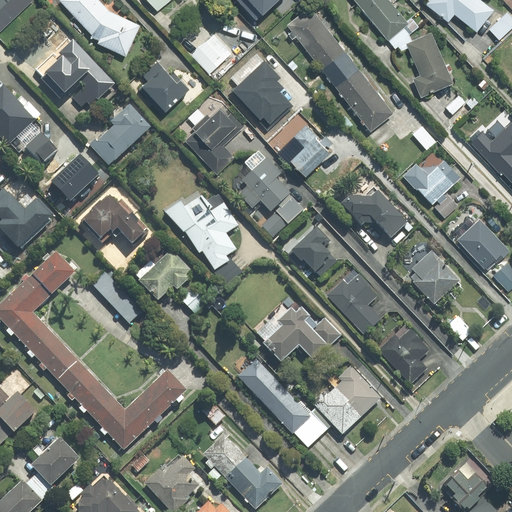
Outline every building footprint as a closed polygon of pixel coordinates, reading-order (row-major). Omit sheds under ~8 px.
[(0,0),(0,31),(32,0),(0,0)] [(108,9),(98,0),(57,0),(96,38),(94,42),(124,55),(139,23),(108,9)] [(149,0),(156,8),(167,0),(149,0)] [(393,0),(355,0),(387,41),(411,23),(393,0)] [(427,0),(426,2),(450,21),(455,15),(475,31),(493,9),(481,0),(427,0)] [(311,2),(285,22),(368,132),(394,112),(311,2)] [(511,15),(506,10),(487,28),(498,40),(511,27),(511,15)] [(208,29),(188,50),(212,75),(233,54),(208,29)] [(432,32),(407,42),(421,76),(412,79),(420,97),(453,83),(432,32)] [(116,86),(72,38),(56,52),(61,58),(39,79),(59,101),(81,81),(86,86),(73,98),(87,113),(116,86)] [(282,75),(263,57),(228,91),(267,130),(293,105),(273,85),(282,75)] [(159,58),(133,82),(165,115),(190,90),(159,58)] [(1,63),(0,64),(0,146),(7,154),(16,145),(45,175),(65,155),(33,122),(41,115),(0,71),(0,69),(4,66),(1,63)] [(477,104),(469,96),(465,101),(459,95),(445,107),(452,114),(465,102),(472,109),(477,104)] [(153,127),(128,101),(110,118),(116,124),(91,148),(110,168),(153,127)] [(218,105),(182,137),(215,175),(236,156),(222,141),(238,127),(218,105)] [(305,123),(290,136),(301,149),(288,160),(306,179),(333,154),(305,123)] [(103,166),(87,151),(72,166),(87,181),(103,166)] [(511,154),(496,169),(511,186),(511,154)] [(413,161),(400,174),(443,217),(457,203),(446,192),(462,176),(445,159),(428,176),(413,161)] [(266,162),(232,193),(253,216),(262,208),(267,213),(254,225),(271,243),(303,214),(271,179),(277,174),(266,162)] [(359,186),(341,203),(363,226),(371,218),(393,241),(411,225),(378,191),(370,198),(359,186)] [(0,188),(0,217),(7,225),(0,231),(0,233),(19,253),(56,219),(38,199),(23,213),(0,188)] [(179,235),(188,230),(220,283),(246,268),(227,236),(239,229),(220,197),(206,206),(196,189),(163,209),(179,235)] [(112,190),(81,218),(102,243),(117,230),(131,246),(149,231),(112,190)] [(510,250),(478,218),(456,238),(488,271),(510,250)] [(310,224),(286,250),(312,275),(329,257),(318,246),(325,238),(310,224)] [(171,249),(137,281),(158,302),(191,270),(171,249)] [(76,273),(56,251),(0,303),(0,322),(123,454),(189,392),(169,371),(125,411),(33,313),(76,273)] [(432,253),(405,279),(434,308),(460,281),(432,253)] [(354,269),(324,294),(362,339),(383,321),(368,304),(377,296),(354,269)] [(104,272),(90,285),(129,327),(143,314),(104,272)] [(298,310),(261,344),(280,364),(296,348),(311,363),(342,334),(325,317),(314,327),(298,310)] [(457,316),(447,325),(462,342),(473,333),(457,316)] [(401,323),(372,349),(406,386),(426,367),(420,360),(428,352),(401,323)] [(257,359),(238,378),(307,450),(332,426),(341,436),(381,398),(350,366),(305,409),(257,359)] [(0,448),(36,414),(15,392),(0,406),(0,448)] [(225,435),(204,454),(257,511),(285,485),(268,466),(260,473),(225,435)] [(57,439),(29,464),(51,487),(79,461),(57,439)] [(183,448),(142,483),(167,511),(178,511),(213,483),(183,448)] [(148,462),(141,455),(130,465),(137,473),(148,462)] [(464,511),(497,482),(473,456),(438,487),(461,511),(464,511)] [(136,511),(104,476),(69,506),(74,511),(136,511)] [(20,479),(0,499),(0,511),(29,511),(41,500),(20,479)] [(416,511),(405,500),(391,511),(416,511)] [(227,511),(218,502),(207,511),(227,511)]
